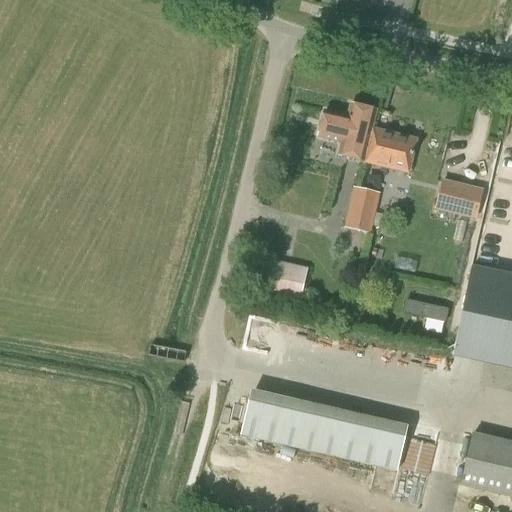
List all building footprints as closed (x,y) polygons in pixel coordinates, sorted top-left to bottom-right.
[(364,160),(372,130),(371,130),(375,111),(350,105),(347,118),(324,112),(317,138),(341,143),(338,156),(364,162),(364,160)] [(364,160),(364,162),(364,163),(407,174),(416,140),(372,130),(364,160)] [(511,146),(504,145),(500,166),(491,222),(511,225),(511,146)] [(437,178),(431,205),(470,214),(476,187),(437,178)] [(370,234),(379,193),(352,187),(343,229),(370,234)] [(511,251),(511,227),(481,222),(477,246),(511,251)] [(300,264),(260,256),(255,278),(295,287),(300,264)] [(511,280),(468,271),(452,348),(511,361),(511,280)] [(445,323),(448,309),(405,301),(402,315),(445,323)] [(254,315),(252,325),(297,337),(299,327),(254,315)] [(246,442),(432,478),(437,453),(411,448),(416,424),(255,393),(246,442)] [(511,441),(477,435),(466,490),(511,498),(511,441)]
